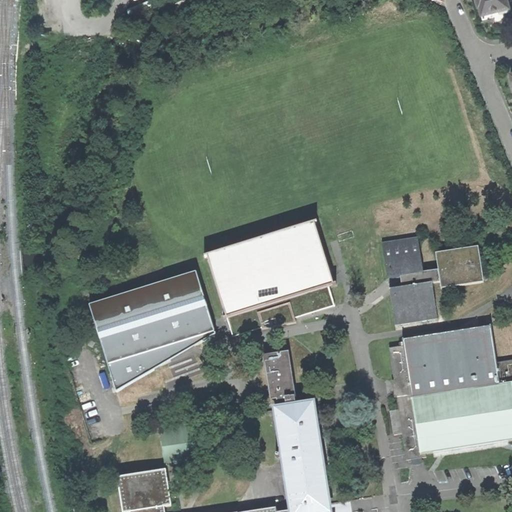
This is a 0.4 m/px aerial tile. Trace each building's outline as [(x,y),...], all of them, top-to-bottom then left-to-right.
[(501,16),(500,14),(511,11),(508,0),(477,0),(480,7),(476,8),(481,24),(493,20),(498,19),(499,19),(500,18),(501,16)] [(308,221),(198,256),(225,340),(330,307),(308,221)] [(355,236),(340,240),(346,260),(361,256),(355,236)] [(400,277),(424,273),(418,238),(383,244),(388,279),(400,277)] [(440,283),(441,290),(484,283),(479,247),(436,254),(438,271),(440,283)] [(355,284),(367,281),(361,257),(348,260),(355,284)] [(424,273),(400,277),(402,288),(432,284),(440,283),(438,271),(424,273)] [(89,307),(117,393),(215,335),(216,334),(215,333),(214,332),(215,331),(197,273),(89,307)] [(438,320),(432,284),(402,288),(390,290),(395,326),(438,320)] [(389,348),(397,398),(417,394),(417,398),(506,384),(506,381),(511,379),(511,360),(497,363),(491,326),(402,340),(403,346),(389,348)] [(279,409),(298,406),(295,392),(289,352),(264,356),(271,401),(277,400),(279,409)] [(407,461),(427,458),(426,454),(511,440),(511,379),(506,381),(506,384),(417,398),(417,394),(397,398),(407,461)] [(311,389),(295,392),(298,406),(313,404),(311,389)] [(330,511),(313,404),(298,406),(279,409),(275,410),(291,511),(290,511),(330,511)] [(196,424),(160,430),(165,466),(201,460),(196,424)] [(172,507),(166,470),(117,478),(122,511),(164,511),(164,508),(172,507)] [(74,511),(86,511),(83,498),(72,500),(74,511)]
